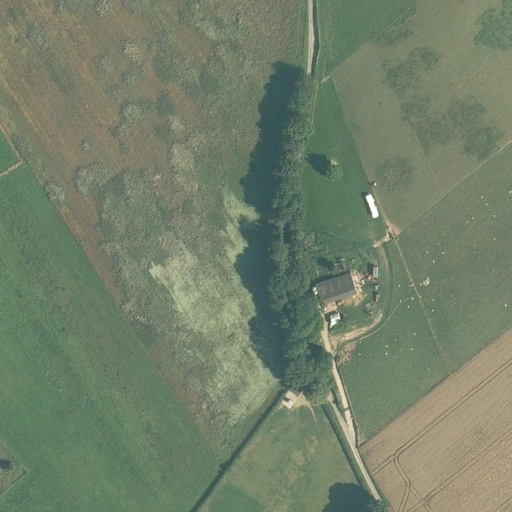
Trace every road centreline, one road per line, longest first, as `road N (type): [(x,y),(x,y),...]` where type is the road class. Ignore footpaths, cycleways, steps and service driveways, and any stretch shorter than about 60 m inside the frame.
road 1 (unclassified): [(384,511),(287,282),(285,222),(304,114),(310,0)]
road 2 (track): [(350,441),(323,331),(330,305)]
